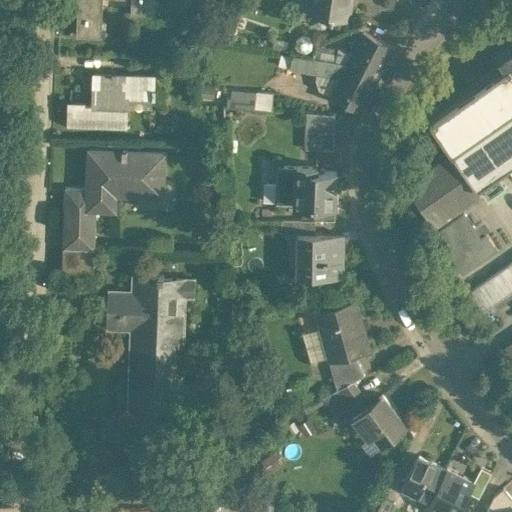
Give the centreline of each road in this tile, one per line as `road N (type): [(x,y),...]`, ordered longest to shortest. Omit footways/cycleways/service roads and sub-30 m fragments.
road 1 (residential): [(33,511),(48,0)]
road 2 (residential): [(454,0),(411,49),(380,108),(368,161),(369,209),(388,262),(439,348),(511,440)]
